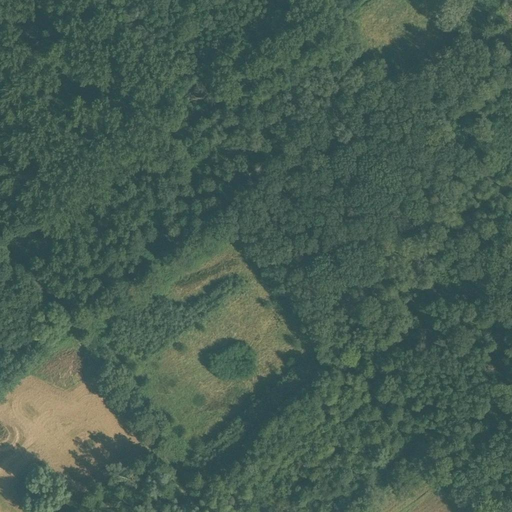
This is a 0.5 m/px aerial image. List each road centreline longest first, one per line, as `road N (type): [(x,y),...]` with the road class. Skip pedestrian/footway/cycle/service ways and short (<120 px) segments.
road 1 (track): [(103,377),(19,258),(332,13),(323,0)]
road 2 (track): [(332,13),(391,81),(447,122),(511,187)]
road 3 (track): [(103,377),(201,511)]
